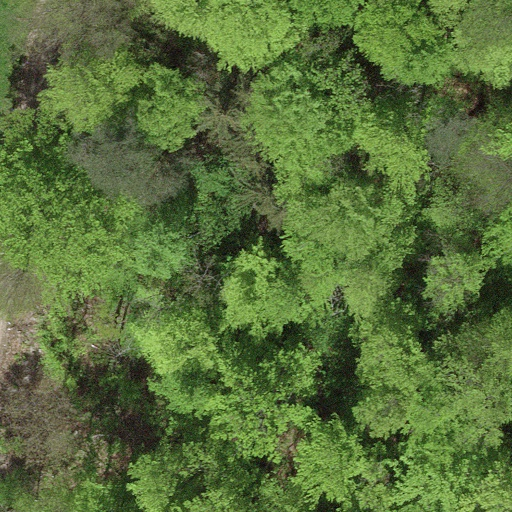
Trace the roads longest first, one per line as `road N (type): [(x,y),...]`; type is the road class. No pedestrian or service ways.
road 1 (track): [(162,0),(289,266),(352,511)]
road 2 (track): [(0,279),(47,95),(58,0)]
